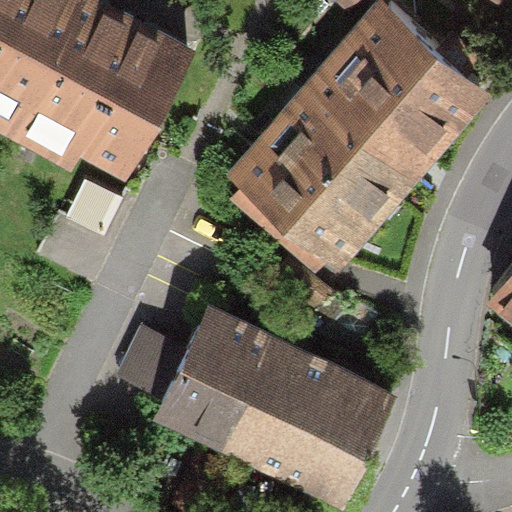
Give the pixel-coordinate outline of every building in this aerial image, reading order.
[(123,0),(0,0),(0,116),(66,150),(75,131),(127,157),(190,33),(123,0)] [(409,0),(380,0),(234,163),(330,249),(490,73),(409,0)] [(511,253),(490,282),(511,299),(511,253)] [(392,368),(212,289),(184,353),(163,400),(153,422),(333,501),(392,368)] [(163,400),(184,353),(139,333),(117,379),(163,400)]
